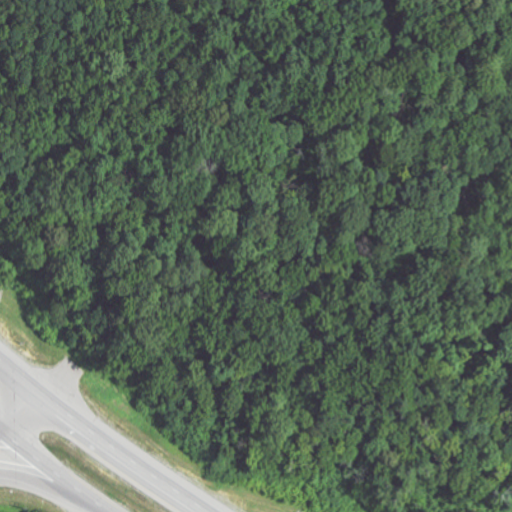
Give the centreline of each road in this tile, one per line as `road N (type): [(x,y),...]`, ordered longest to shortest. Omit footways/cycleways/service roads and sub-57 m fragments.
road 1 (primary): [(205,511),(42,403)]
road 2 (primary): [(0,433),(108,511)]
